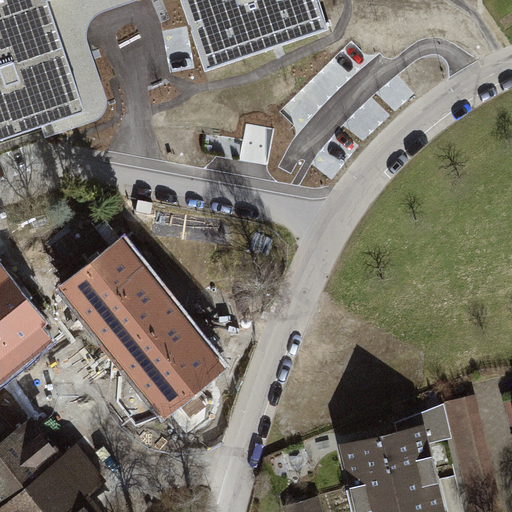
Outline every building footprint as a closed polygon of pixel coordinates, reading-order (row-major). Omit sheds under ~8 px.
[(0,0),(0,145),(92,114),(52,0),(0,0)] [(185,0),(208,67),(330,26),(320,0),(185,0)] [(349,13),(324,30),(337,50),(362,33),(349,13)] [(167,133),(195,114),(179,91),(151,110),(167,133)] [(502,511),(475,398),(443,406),(468,511),(502,511)] [(30,418),(0,441),(0,511),(101,511),(86,493),(103,479),(73,442),(59,453),(30,418)] [(444,511),(424,422),(336,443),(352,511),(444,511)] [(322,511),(318,498),(281,509),(282,511),(322,511)]
